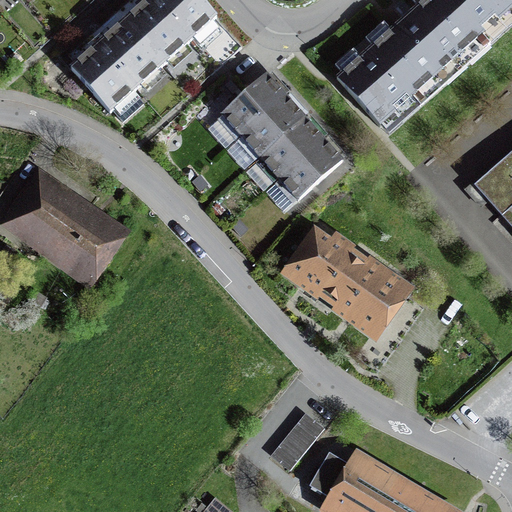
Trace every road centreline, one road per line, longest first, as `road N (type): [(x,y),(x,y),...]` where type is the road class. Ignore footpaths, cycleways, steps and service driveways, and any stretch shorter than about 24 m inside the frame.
road 1 (residential): [(511,477),(321,370),(169,201),(119,162),(64,130),(0,113)]
road 2 (residential): [(346,0),(315,23),(280,32),(237,0)]
